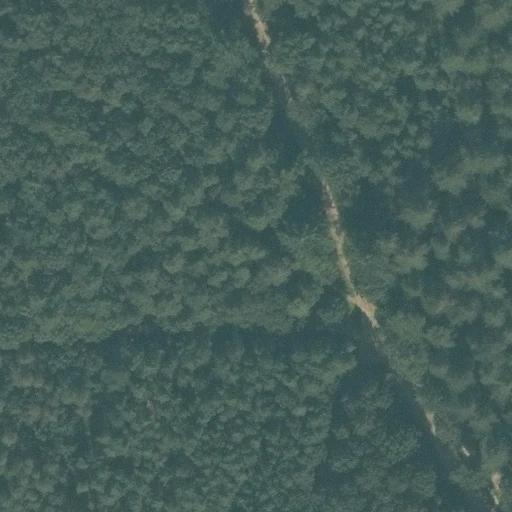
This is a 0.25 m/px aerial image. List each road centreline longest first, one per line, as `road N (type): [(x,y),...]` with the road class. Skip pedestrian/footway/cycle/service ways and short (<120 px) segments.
road 1 (track): [(0,332),(369,311)]
road 2 (track): [(253,0),(369,311)]
road 3 (track): [(376,315),(486,511)]
road 4 (track): [(319,511),(348,385),(376,315)]
